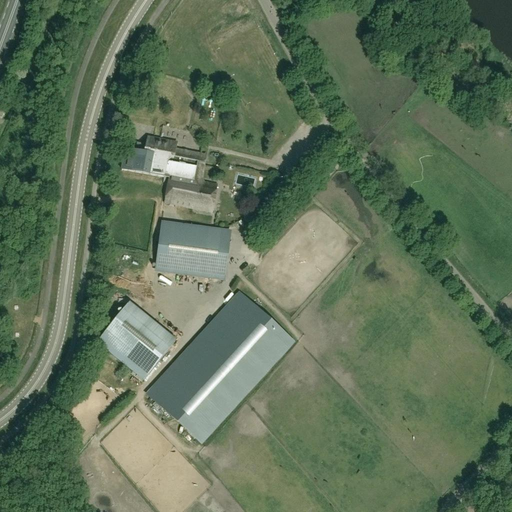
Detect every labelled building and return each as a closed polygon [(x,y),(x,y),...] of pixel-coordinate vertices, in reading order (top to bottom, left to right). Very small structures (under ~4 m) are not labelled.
[(235,106),(230,111),(236,117),(241,112),(235,106)] [(165,204),(213,213),(219,186),(196,181),(201,156),(175,151),(177,142),(147,136),(145,145),(144,152),(143,156),(125,153),(121,170),(164,178),(163,186),(168,187),(165,204)] [(220,163),(233,158),(231,153),(218,158),(220,163)] [(231,237),(161,228),(156,267),(225,276),(231,237)] [(222,327),(159,397),(203,437),(290,340),(238,293),(214,320),(222,327)] [(123,311),(97,343),(144,381),(170,349),(123,311)]
